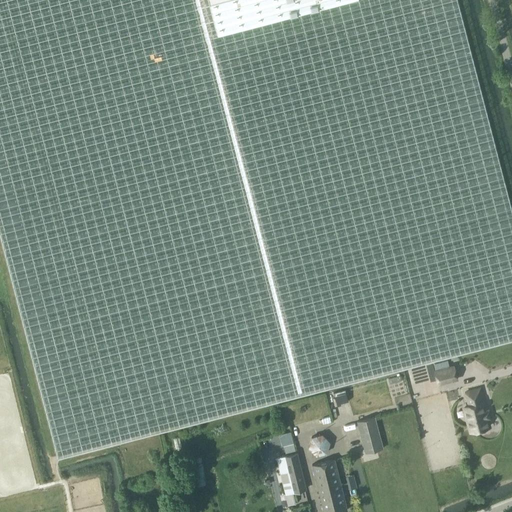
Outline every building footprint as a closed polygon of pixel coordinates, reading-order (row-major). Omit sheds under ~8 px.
[(0,0),(0,232),(58,456),(511,338),(511,211),(457,0),(0,0)] [(447,360),(434,364),(436,371),(449,367),(447,360)] [(449,367),(436,371),(435,371),(438,384),(439,383),(438,382),(456,377),(456,379),(453,366),(449,367)] [(471,432),(488,427),(486,419),(490,418),(488,410),(484,411),(482,403),(484,403),(480,388),(466,392),(469,406),(464,407),(471,432)] [(348,401),(346,390),(333,393),(336,404),(348,401)] [(366,453),(383,448),(375,416),(357,421),(366,453)] [(327,453),(330,442),(322,434),(311,436),(308,448),(316,456),(327,453)] [(294,492),(306,489),(297,453),(285,456),(277,458),(286,493),(293,491),(294,492)] [(347,509),(335,460),(335,459),(312,465),(312,466),(312,465),(324,511),(338,511),(347,510),(348,510),(347,509)]
